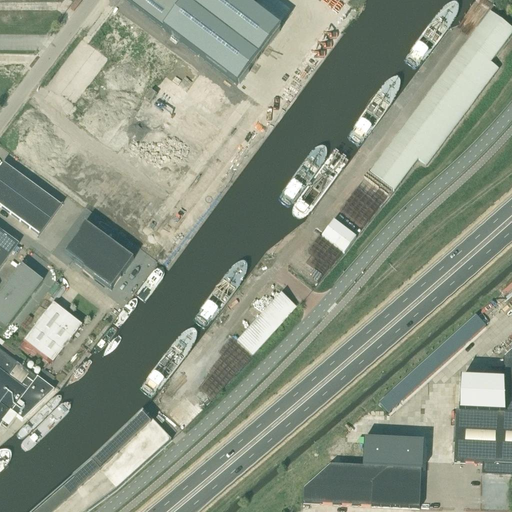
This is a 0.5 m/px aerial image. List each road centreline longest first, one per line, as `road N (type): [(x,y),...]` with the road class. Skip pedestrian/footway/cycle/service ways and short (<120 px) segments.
road 1 (unclassified): [(511,111),(263,369),(103,511)]
road 2 (trunk): [(511,205),(160,511)]
road 3 (trunk): [(186,511),(511,230)]
road 4 (unclassified): [(92,0),(0,122)]
